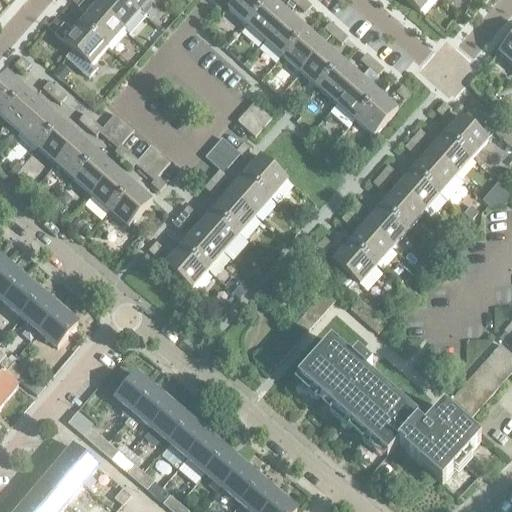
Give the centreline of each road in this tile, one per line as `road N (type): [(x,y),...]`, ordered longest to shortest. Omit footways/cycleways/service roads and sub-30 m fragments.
road 1 (residential): [(363,511),(126,318)]
road 2 (residential): [(0,464),(126,318)]
road 3 (residential): [(126,318),(110,286),(0,194)]
road 4 (residential): [(443,79),(349,0)]
